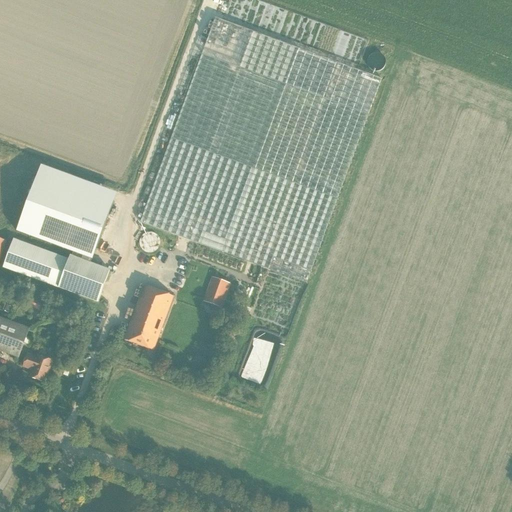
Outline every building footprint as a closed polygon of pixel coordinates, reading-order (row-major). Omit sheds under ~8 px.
[(308,284),(383,79),(216,18),(141,223),(308,284)] [(38,175),(17,232),(94,261),(115,203),(38,175)] [(3,269),(60,288),(70,259),(14,239),(3,269)] [(110,271),(100,267),(72,257),(60,289),(98,303),(110,271)] [(217,313),(220,307),(222,308),(231,283),(212,276),(203,300),(212,304),(210,310),(217,313)] [(124,339),(154,351),(174,297),(143,286),(124,339)] [(45,304),(31,298),(28,306),(42,311),(45,304)] [(0,350),(19,358),(31,328),(0,316),(0,350)] [(31,377),(44,382),(52,358),(37,353),(35,357),(27,354),(23,365),(33,369),(31,377)] [(54,470),(51,484),(60,486),(63,472),(54,470)]
